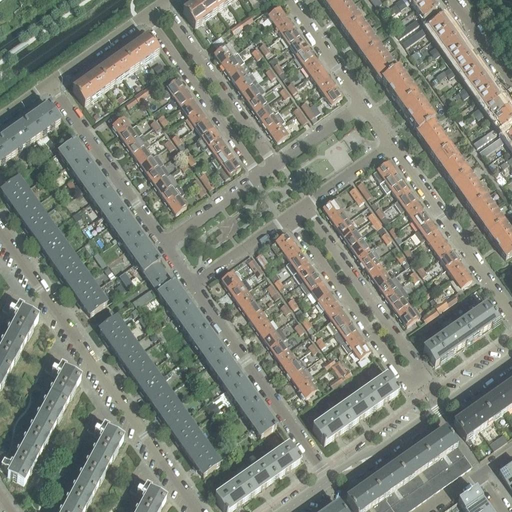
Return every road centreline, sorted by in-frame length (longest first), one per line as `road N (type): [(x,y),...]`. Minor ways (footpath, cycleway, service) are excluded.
road 1 (residential): [(288,217),(404,385),(420,373),(302,207)]
road 2 (residential): [(0,230),(198,511)]
road 3 (residential): [(328,480),(192,284)]
road 4 (residential): [(511,358),(328,480)]
road 5 (residential): [(390,145),(511,316)]
road 6 (residential): [(163,245),(48,82)]
road 7 (residential): [(144,15),(258,178)]
road 8 (residential): [(274,166),(160,3)]
road 9 (residential): [(289,0),(362,104)]
